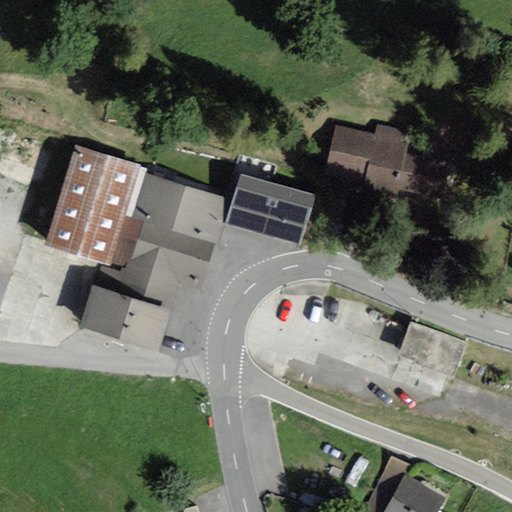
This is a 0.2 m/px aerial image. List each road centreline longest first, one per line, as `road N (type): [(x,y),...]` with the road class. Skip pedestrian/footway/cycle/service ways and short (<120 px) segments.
road 1 (secondary): [(511,336),(335,267),(297,264),(265,276),(233,309),(224,376)]
road 2 (residential): [(224,376),(511,493)]
road 3 (unclassified): [(0,359),(224,376)]
road 4 (secondary): [(224,376),(245,511)]
